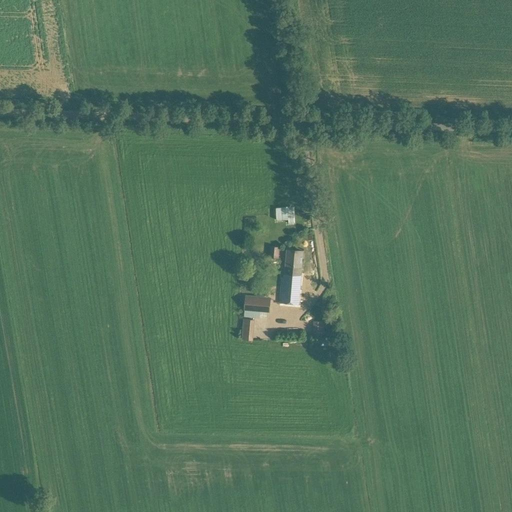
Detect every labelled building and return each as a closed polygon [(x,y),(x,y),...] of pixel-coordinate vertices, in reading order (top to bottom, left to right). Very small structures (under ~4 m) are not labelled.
[(294,207),(276,208),(277,220),(289,219),(289,223),(295,223),(294,207)] [(270,257),(279,258),(280,246),(271,246),(270,257)] [(283,303),(289,303),(299,304),(303,251),(288,249),(283,303)] [(244,316),(267,318),(267,312),(270,312),(271,297),(247,294),(244,316)] [(254,340),(256,319),(245,318),(243,340),(254,340)] [(314,335),(326,335),(326,321),(314,321),(314,335)]
